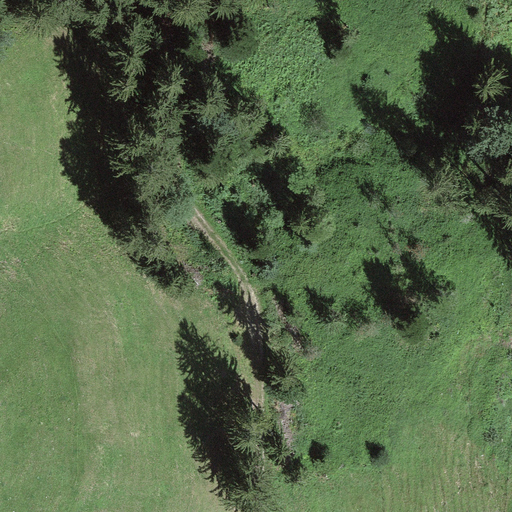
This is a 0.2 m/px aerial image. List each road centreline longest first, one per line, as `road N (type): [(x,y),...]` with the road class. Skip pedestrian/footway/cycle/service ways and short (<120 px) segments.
road 1 (track): [(261,511),(261,331),(254,298),(174,165),(180,60),(155,0)]
road 2 (track): [(511,180),(466,128),(463,112),(481,0)]
